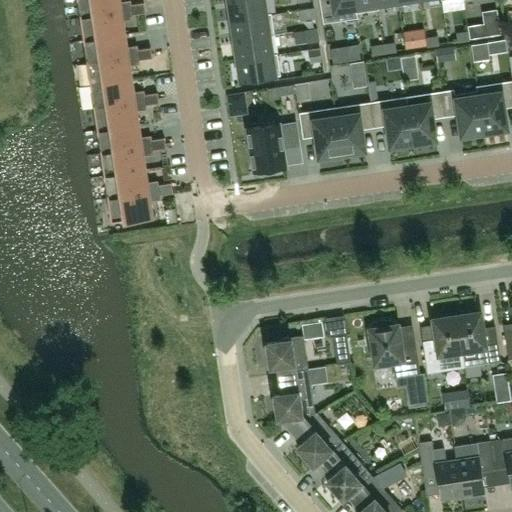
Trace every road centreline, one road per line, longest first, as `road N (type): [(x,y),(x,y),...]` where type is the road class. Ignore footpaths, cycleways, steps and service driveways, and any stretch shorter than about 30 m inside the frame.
road 1 (residential): [(308,511),(238,432),(220,314),(511,270)]
road 2 (residential): [(511,162),(201,209)]
road 3 (residential): [(171,0),(201,209)]
